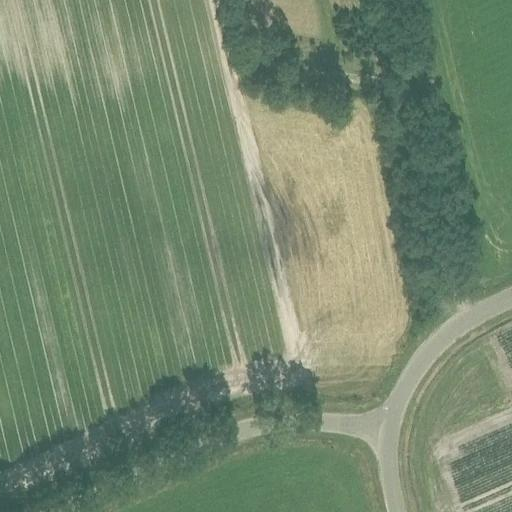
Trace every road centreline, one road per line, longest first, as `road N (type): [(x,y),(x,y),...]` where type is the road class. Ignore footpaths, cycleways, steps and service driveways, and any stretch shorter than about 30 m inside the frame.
road 1 (unclassified): [(76,511),(265,430),(390,432)]
road 2 (unclassified): [(390,432),(424,361),(461,326),(511,302)]
